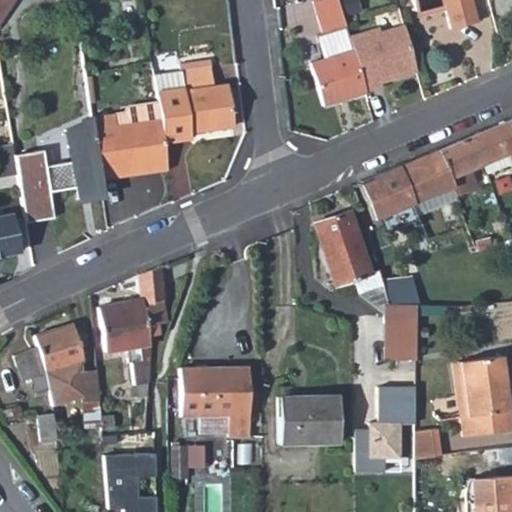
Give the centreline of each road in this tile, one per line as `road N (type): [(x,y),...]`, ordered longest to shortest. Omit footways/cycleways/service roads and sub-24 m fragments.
road 1 (tertiary): [(0,312),(273,187)]
road 2 (tertiary): [(273,187),(511,90)]
road 3 (residential): [(251,0),(273,187)]
